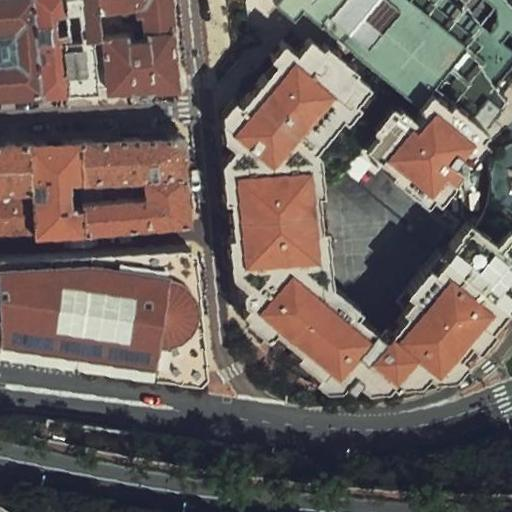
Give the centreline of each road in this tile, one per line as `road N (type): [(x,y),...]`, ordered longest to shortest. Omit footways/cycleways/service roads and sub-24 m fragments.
road 1 (residential): [(200,109),(232,369),(292,429)]
road 2 (residential): [(0,462),(333,511)]
road 3 (secondary): [(267,511),(465,401),(511,364)]
road 4 (secondary): [(292,429),(410,428),(511,398)]
road 5 (residential): [(0,116),(200,109)]
road 6 (secondary): [(0,374),(153,396),(194,414)]
road 7 (secondary): [(0,400),(129,416),(194,414)]
road 8 (secondary): [(511,480),(368,511)]
